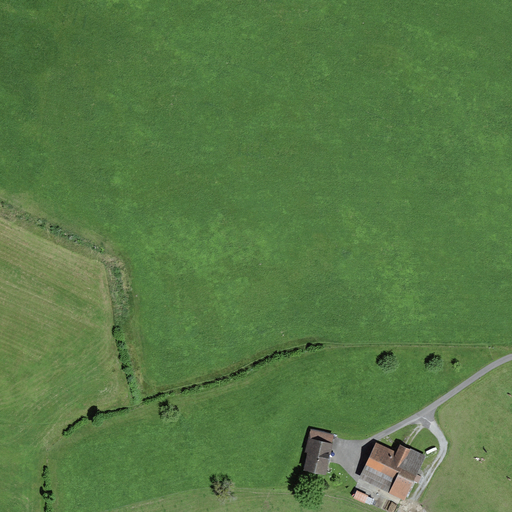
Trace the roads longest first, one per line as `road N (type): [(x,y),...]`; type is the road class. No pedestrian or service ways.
road 1 (track): [(336,451),(410,423),(511,359)]
road 2 (track): [(350,452),(358,482),(408,505),(445,450),(426,413)]
